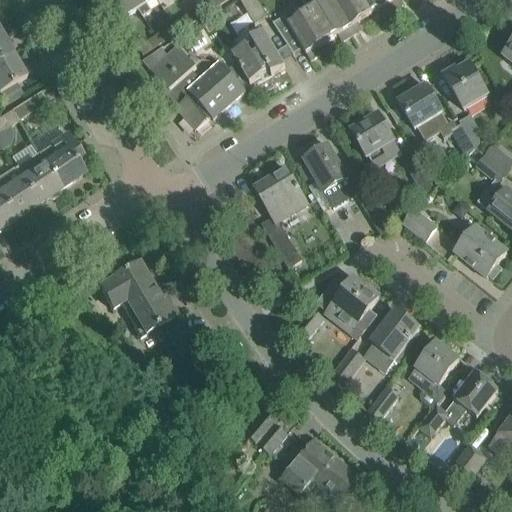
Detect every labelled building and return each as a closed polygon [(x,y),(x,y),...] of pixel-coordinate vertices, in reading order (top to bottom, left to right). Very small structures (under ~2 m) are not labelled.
[(139,11),(131,0),(105,0),(121,23),(139,11)] [(156,0),(155,0),(131,0),(139,11),(143,19),(152,13),(147,6),(156,0)] [(230,0),(214,0),(208,4),(213,11),(230,0)] [(268,19),(261,8),(255,0),(241,0),(239,1),(256,27),(268,19)] [(358,25),(368,19),(356,0),(330,0),(329,1),(352,38),(362,32),(358,25)] [(383,20),(393,14),(384,0),(356,0),(368,19),(378,13),(383,20)] [(384,0),(393,14),(403,8),(399,1),(400,0),(384,0)] [(342,45),(352,38),(329,1),(309,13),(327,44),(337,38),(342,45)] [(196,23),(213,11),(208,4),(191,15),(196,23)] [(321,57),(317,50),(327,44),(309,13),(290,25),(285,18),(275,24),(274,24),(294,57),(295,57),(294,56),(303,51),(310,64),(321,57)] [(178,34),(196,23),(191,15),(173,27),(178,34)] [(178,34),(173,27),(156,38),(161,46),(178,34)] [(0,34),(0,63),(13,56),(0,34)] [(285,70),(275,53),(264,35),(250,43),(253,48),(248,51),(246,49),(232,58),(250,86),(264,78),(262,76),(268,73),(271,78),(285,70)] [(143,57),(160,46),(161,46),(156,38),(138,50),(143,57)] [(246,95),(232,80),(221,67),(201,61),(194,67),(188,61),(192,58),(178,42),(143,65),(150,73),(167,92),(164,94),(178,110),(175,111),(195,134),(211,120),(213,123),(246,95)] [(511,47),(503,58),(511,65),(511,47)] [(13,56),(0,63),(0,95),(27,80),(13,56)] [(443,78),(454,96),(464,114),(488,99),(469,67),(457,74),(455,71),(443,78)] [(399,105),(409,122),(415,132),(404,139),(410,148),(422,141),(423,143),(449,127),(426,89),(399,105)] [(41,94),(10,114),(17,124),(48,105),(41,94)] [(0,135),(17,124),(10,114),(0,120),(0,135)] [(401,156),(388,135),(378,117),(351,134),(367,161),(369,160),(376,172),(401,156)] [(460,125),(461,128),(475,151),(477,149),(485,142),(471,119),(460,125)] [(475,151),(461,128),(450,134),(466,160),(475,151)] [(38,157),(61,192),(84,176),(76,164),(83,160),(68,137),(38,157)] [(304,162),(334,212),(357,198),(352,190),(327,148),(326,149),(327,150),(305,163),(305,162),(304,162)] [(477,149),(475,151),(466,160),(477,169),(477,170),(495,184),(499,187),(507,177),(485,159),(487,157),(477,149)] [(511,163),(493,149),(487,157),(485,159),(507,177),(511,170),(511,163)] [(38,157),(37,155),(14,170),(38,207),(48,201),(52,203),(60,197),(60,193),(61,192),(38,157)] [(403,165),(418,189),(424,202),(434,192),(415,159),(403,165)] [(38,207),(14,170),(0,178),(0,198),(15,222),(38,207)] [(276,228),(293,218),(308,208),(287,172),(284,174),(287,178),(277,184),(275,180),(254,192),(276,228)] [(378,207),(364,183),(352,190),(357,198),(367,214),(378,207)] [(511,197),(495,184),(478,205),(511,232),(511,197)] [(0,232),(15,222),(0,198),(0,232)] [(462,222),(470,212),(460,204),(452,214),(462,222)] [(415,211),(402,227),(426,246),(438,230),(415,211)] [(507,256),(475,230),(455,255),(487,281),(488,279),(493,283),(501,272),(497,269),(507,256)] [(288,272),(302,264),(285,236),(272,245),(288,272)] [(146,337),(161,327),(178,317),(166,297),(161,301),(139,265),(111,282),(111,283),(99,290),(113,312),(125,305),(139,327),(134,330),(141,342),(147,338),(146,337)] [(325,318),(358,343),(369,329),(361,323),(379,301),(354,281),(325,318)] [(290,339),(302,349),(324,324),(312,313),(290,339)] [(385,376),(407,348),(419,333),(396,314),(371,346),(373,348),(364,360),(385,376)] [(185,337),(172,344),(179,355),(191,348),(185,337)] [(436,408),(437,408),(446,396),(438,389),(459,363),(449,355),(450,353),(450,352),(450,351),(448,349),(446,347),(444,345),(442,345),(440,345),(439,345),(438,346),(436,345),(436,346),(416,372),(427,381),(419,390),(429,398),(427,401),(436,408)] [(330,382),(342,392),(365,363),(352,353),(330,382)] [(446,415),(437,408),(436,408),(418,432),(431,442),(445,423),(454,429),(466,413),(477,422),(498,394),(476,376),(454,404),(455,404),(446,415)] [(367,417),(378,426),(399,401),(387,391),(367,417)] [(280,423),(268,413),(255,428),(246,438),(270,459),(287,437),(276,428),(280,423)] [(511,422),(508,427),(490,451),(501,459),(511,446),(511,447),(511,422)] [(343,507),(350,499),(363,483),(314,443),(295,466),(294,466),(281,482),(301,499),(314,483),(343,507)] [(470,449),(463,459),(451,475),(466,487),(486,461),(470,449)] [(185,503),(195,511),(204,500),(197,494),(213,475),(195,460),(168,492),(183,506),(185,503)] [(481,479),(473,489),(483,497),(491,486),(481,479)] [(495,509),(500,511),(511,511),(511,491),(506,499),(504,498),(495,509)]
